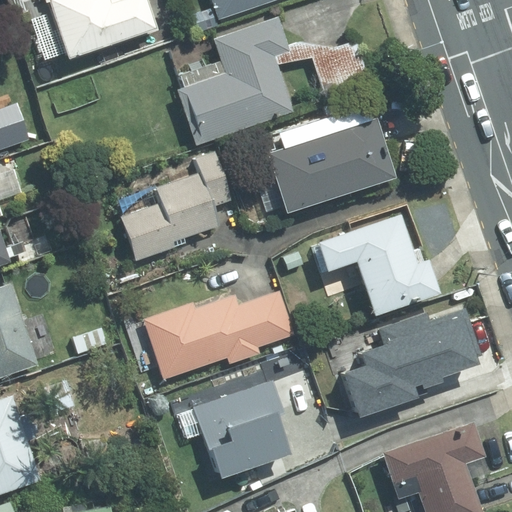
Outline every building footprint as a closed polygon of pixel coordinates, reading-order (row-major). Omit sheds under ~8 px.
[(42,0),(64,63),(154,32),(143,0),(42,0)] [(288,51),(276,16),(210,38),(220,69),(173,85),(195,147),(294,113),(274,55),(288,51)] [(355,39),(310,54),(324,97),(370,82),(355,39)] [(373,113),(262,152),(280,212),(394,172),(373,113)] [(156,198),(119,211),(136,261),(184,244),(182,237),(219,225),(213,207),(231,200),(213,147),(190,155),(196,172),(152,187),(156,198)] [(0,260),(5,259),(0,242),(0,196),(12,192),(0,161),(0,260)] [(414,261),(397,212),(313,241),(324,270),(352,260),(372,316),(437,293),(425,258),(414,261)] [(28,216),(6,223),(15,251),(37,244),(28,216)] [(0,377),(37,365),(8,281),(0,283),(0,377)] [(193,300),(140,317),(160,380),(226,359),(228,366),(258,356),(256,349),(292,338),(276,289),(238,301),(235,291),(194,304),(193,300)] [(362,363),(341,371),(356,414),(431,388),(428,380),(484,360),(465,306),(428,319),(424,307),(376,323),(382,342),(358,351),(362,363)] [(283,411),(272,379),(193,404),(215,474),(287,451),(274,413),(283,411)] [(0,491),(38,480),(12,393),(0,397),(0,491)] [(481,455),(469,421),(380,454),(391,484),(412,477),(424,511),(477,511),(460,462),(481,455)] [(14,511),(8,498),(0,501),(0,511),(14,511)]
